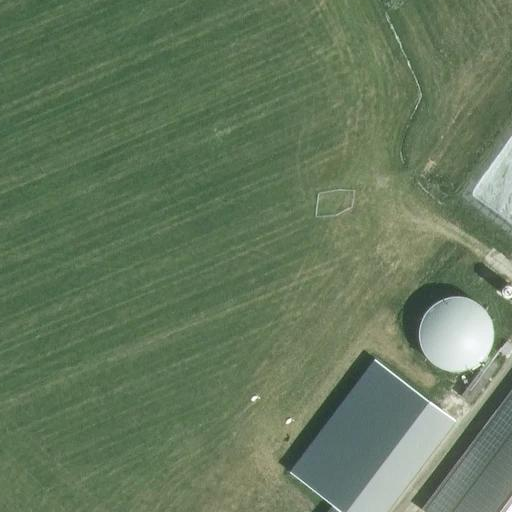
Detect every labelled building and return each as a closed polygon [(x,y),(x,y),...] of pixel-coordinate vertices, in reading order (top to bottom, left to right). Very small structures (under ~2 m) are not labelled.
[(501,290),(501,291),(501,292),(502,293),(502,294),(503,295),(504,296),(505,296),(506,297),(507,297),(508,297),(509,297),(510,296),(511,296),(511,295),(511,294),(511,287),(511,286),(510,285),(509,285),(508,285),(507,285),(506,285),(505,285),(504,286),(503,287),(502,288),(502,289),(501,290)] [(493,337),(493,334),(493,331),(492,327),(492,324),(491,321),(489,318),(488,315),(486,312),(484,309),(481,307),(479,305),(476,303),(473,301),(470,299),(467,298),(464,297),(460,297),(457,296),(454,296),(450,297),(447,297),(444,298),(441,299),(438,301),(435,303),(432,305),(429,307),(427,309),(425,312),(423,315),(422,318),(420,321),(419,324),(418,327),(418,331),(418,334),(418,337),(418,341),(419,344),(420,347),(422,350),(423,353),(425,356),(427,359),(429,361),(432,363),(435,365),(438,367),(441,369),(444,370),(447,371),(450,371),(454,372),(457,371),(460,371),(464,371),(467,370),(470,369),(473,367),(476,365),(479,363),(481,361),(484,359),(486,356),(488,353),(489,350),(491,347),(492,344),(492,341),(493,337)] [(470,404),(499,365),(489,358),(460,396),(470,404)] [(335,506),(342,511),(386,511),(458,425),(380,361),(291,471),(335,506)] [(511,511),(511,389),(421,510),(424,511),(511,511)]
